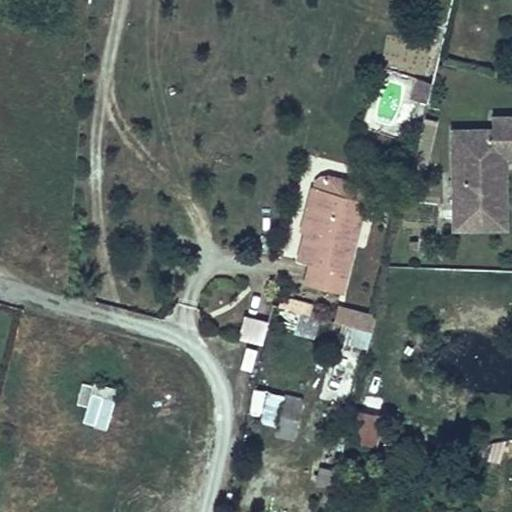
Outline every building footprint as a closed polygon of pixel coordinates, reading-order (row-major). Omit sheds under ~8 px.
[(378,63),(361,57),(357,76),(373,82),(378,63)] [(409,99),(425,104),(431,83),(415,79),(409,99)] [(395,109),(396,193),(441,192),(441,152),(436,152),(436,136),(449,136),(480,135),(479,95),(434,96),(434,108),(395,109)] [(451,207),(449,136),(436,136),(436,152),(441,152),(441,192),(396,193),(396,209),(451,207)] [(267,158),(316,170),(319,160),(270,148),(267,158)] [(257,155),(250,181),(261,184),(248,238),(258,241),(253,259),(292,269),(316,170),(267,158),(257,155)] [(291,331),(307,338),(321,308),(304,300),(291,331)] [(239,344),(263,346),(265,318),(241,316),(239,344)] [(320,400),(349,402),(353,365),(324,362),(320,400)] [(85,380),(75,422),(106,430),(117,388),(85,380)] [(285,395),(272,436),(296,443),(306,400),(285,395)] [(351,446),(378,447),(379,413),(353,412),(351,446)]
